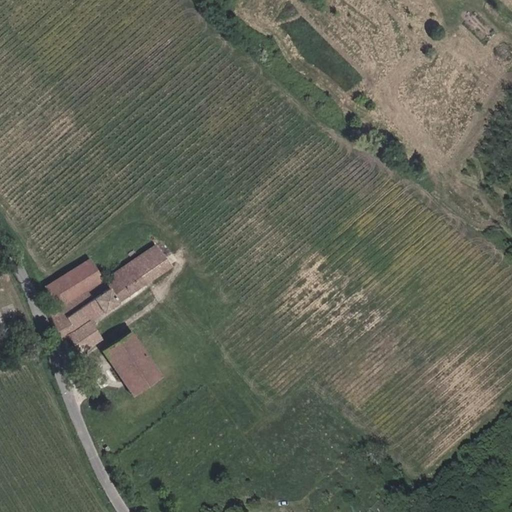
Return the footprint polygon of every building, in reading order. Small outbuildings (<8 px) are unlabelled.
[(57,311),(103,278),(88,258),(46,286),(58,304),(54,305),(57,311)] [(47,309),(57,338),(68,333),(78,352),(99,339),(88,320),(147,279),(131,259),(103,278),(57,311),(54,305),(47,309)] [(112,359),(136,340),(130,331),(105,348),(112,359)] [(136,340),(112,359),(124,380),(148,359),(136,340)] [(148,359),(124,380),(132,394),(159,377),(148,359)]
